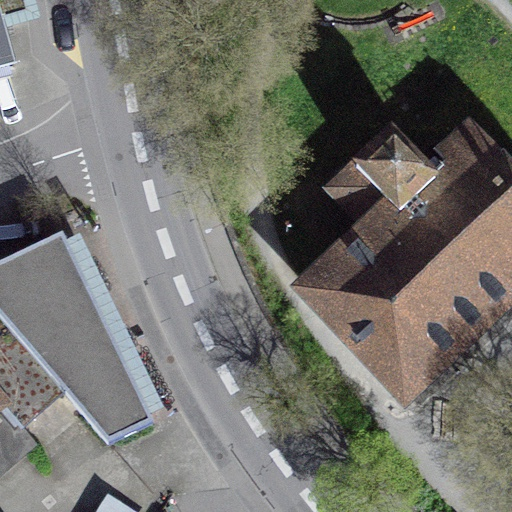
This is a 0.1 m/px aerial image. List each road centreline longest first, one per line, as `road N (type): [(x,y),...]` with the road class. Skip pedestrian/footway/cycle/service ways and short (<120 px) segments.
road 1 (secondary): [(133,123),(159,229),(204,338),(235,397),(320,511)]
road 2 (residential): [(133,123),(0,177)]
road 3 (secondary): [(113,0),(133,123)]
